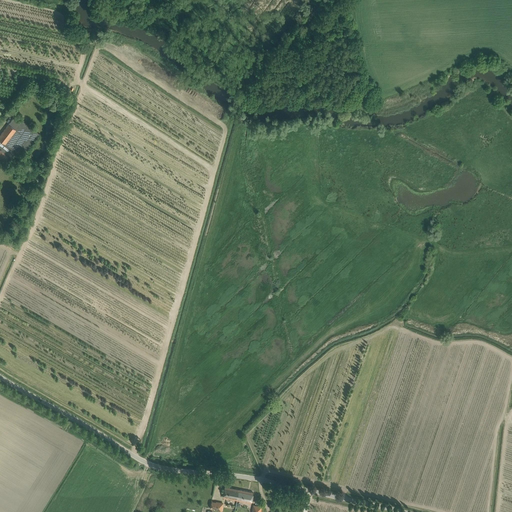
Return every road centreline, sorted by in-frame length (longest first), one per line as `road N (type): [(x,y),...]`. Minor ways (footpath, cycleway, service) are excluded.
road 1 (unclassified): [(402,511),(257,478),(151,465),(0,377)]
road 2 (track): [(133,456),(223,130),(173,93)]
road 3 (track): [(0,300),(83,84),(89,44),(64,21),(67,0)]
road 4 (track): [(83,84),(213,168)]
